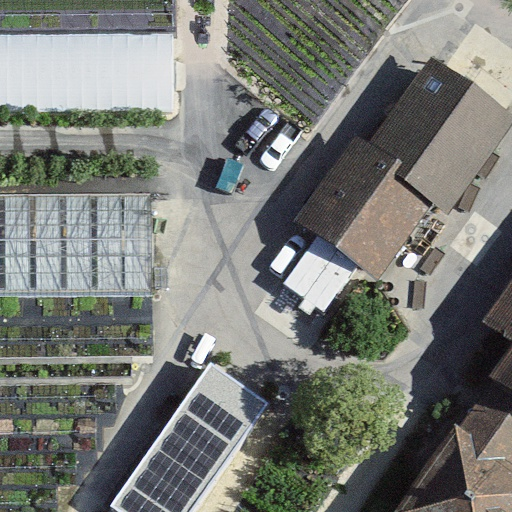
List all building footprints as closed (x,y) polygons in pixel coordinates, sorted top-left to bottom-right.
[(178,40),(0,37),(0,108),(177,112),(178,40)] [(450,198),(468,210),(511,145),(511,105),(451,64),(388,156),(450,198)] [(396,276),(450,198),(388,156),(368,143),(314,220),(396,276)] [(19,290),(152,288),(150,199),(0,201),(0,273),(19,273),(19,290)] [(511,310),(486,348),(511,365),(511,310)] [(511,511),(511,367),(413,511),(511,511)] [(214,369),(119,509),(123,511),(201,511),(272,408),(214,369)]
